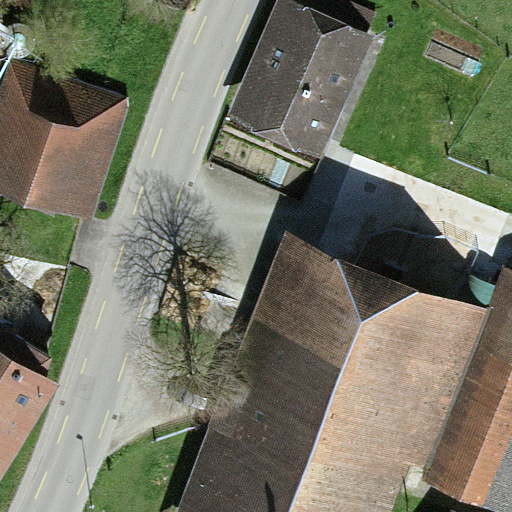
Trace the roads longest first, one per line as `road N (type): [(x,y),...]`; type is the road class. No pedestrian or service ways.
road 1 (residential): [(233,0),(156,195),(49,511)]
road 2 (track): [(156,195),(485,227),(511,239)]
